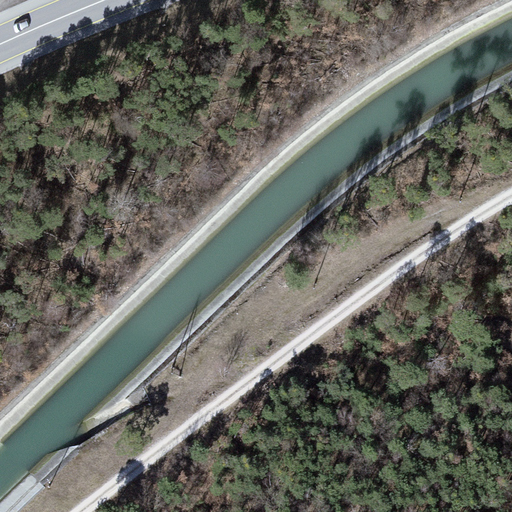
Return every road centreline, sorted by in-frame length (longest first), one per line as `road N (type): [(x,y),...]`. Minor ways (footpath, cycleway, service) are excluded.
road 1 (track): [(511,196),(483,208),(251,374),(80,511)]
road 2 (motorway): [(0,105),(264,0)]
road 3 (primary): [(112,0),(0,51)]
